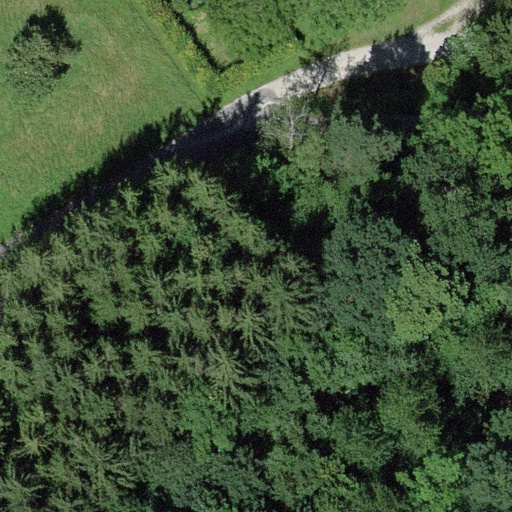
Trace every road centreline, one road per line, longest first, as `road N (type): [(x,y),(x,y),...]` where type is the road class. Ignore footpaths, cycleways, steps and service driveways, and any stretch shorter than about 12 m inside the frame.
road 1 (track): [(511,45),(402,57),(280,88),(151,167)]
road 2 (track): [(187,141),(511,121)]
road 3 (track): [(0,266),(151,167)]
